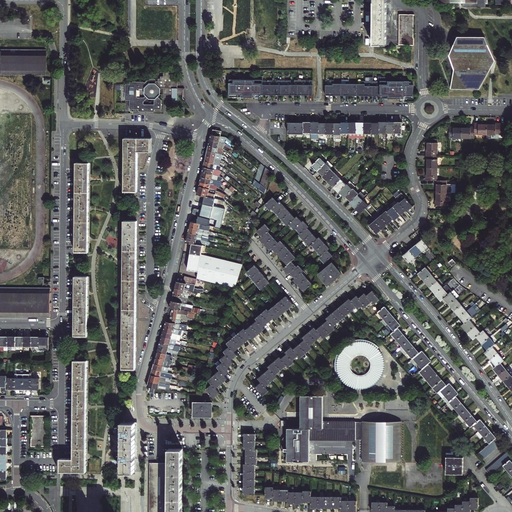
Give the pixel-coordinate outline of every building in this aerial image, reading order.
[(387,2),(386,0),(373,0),(373,40),(373,45),(387,45),(387,27),(387,23),(387,2)] [(413,38),(413,14),(399,14),(399,45),(408,45),(414,45),(414,38),(413,38)] [(483,37),(456,36),(442,58),(443,59),(454,72),(450,88),(478,88),(486,74),(488,66),(495,60),(483,37)] [(0,74),(45,75),(45,49),(0,48),(0,46),(0,45),(0,74)] [(160,88),(164,88),(164,87),(168,87),(168,89),(168,88),(169,88),(170,88),(177,88),(178,80),(177,79),(177,78),(173,78),(173,71),(172,71),(172,70),(164,70),(163,71),(163,76),(160,76),(160,78),(158,78),(158,80),(156,80),(156,83),(160,88)] [(238,97),(262,97),(262,95),(262,85),(262,77),(244,76),(244,78),(237,78),(237,80),(228,80),(229,97),(234,97),(234,94),(238,94),(238,97)] [(397,77),(379,77),(379,96),(379,99),(384,99),(387,99),(396,99),(404,99),(404,96),(408,97),(408,99),(413,99),(413,81),(404,81),(404,78),(397,78),(397,77)] [(168,93),(168,94),(169,94),(169,95),(172,95),(178,95),(183,95),(183,97),(183,98),(183,99),(184,99),(183,98),(183,90),(183,89),(184,89),(184,88),(177,88),(170,88),(169,88),(168,88),(168,89),(164,89),(164,88),(160,88),(156,83),(156,80),(156,79),(155,79),(154,79),(150,79),(149,79),(149,80),(149,82),(149,83),(147,85),(144,83),(143,82),(131,82),(130,82),(130,83),(130,84),(126,84),(125,85),(125,99),(125,100),(126,100),(129,100),(129,108),(130,109),(131,109),(138,109),(138,110),(138,111),(139,111),(139,112),(154,112),(154,111),(155,111),(155,109),(160,110),(161,109),(161,108),(161,100),(158,97),(160,94),(163,94),(164,93),(168,93)] [(333,83),(333,80),(329,80),(329,85),(325,85),(325,95),(333,95),(333,83)] [(262,95),(271,95),(271,85),(272,81),(267,81),(267,85),(262,85),(262,95)] [(271,95),(281,95),(281,85),(281,81),(276,81),(276,85),(271,85),(271,95)] [(281,95),(290,95),(290,85),(290,81),(285,81),(285,86),(281,85),(281,95)] [(341,83),(340,96),(349,96),(349,83),(349,81),(345,81),(345,83),(341,83)] [(356,83),(356,96),(365,96),(365,81),(361,81),(361,84),(356,83)] [(481,124),(481,123),(475,123),(475,127),(475,134),(487,134),(487,124),(482,124),(481,124)] [(499,138),(499,135),(504,135),(505,135),(505,123),(494,123),(494,124),(492,124),(487,124),(487,134),(487,138),(499,138)] [(455,128),(455,127),(450,126),(449,138),(462,138),(462,128),(457,128),(455,128)] [(475,134),(475,127),(469,127),(469,128),(467,128),(462,128),(462,138),(475,138),(475,134)] [(224,143),(225,139),(233,145),(235,143),(226,137),(220,136),(212,134),(211,134),(210,136),(210,139),(224,143)] [(151,151),(151,138),(124,138),(124,155),(124,171),(124,190),(137,191),(137,183),(137,153),(137,151),(151,151)] [(223,149),(224,143),(210,139),(209,141),(208,145),(223,149)] [(426,155),(437,155),(438,143),(437,143),(433,142),(428,142),(428,147),(427,149),(426,149),(426,155)] [(207,150),(222,155),(223,149),(208,145),(208,147),(207,150)] [(207,152),(206,156),(221,160),(222,155),(207,150),(207,152)] [(437,168),(437,155),(426,155),(426,161),(427,161),(427,163),(427,168),(437,168)] [(204,161),(219,165),(221,160),(206,156),(205,158),(204,161)] [(318,171),(326,163),(320,157),(312,165),(318,171)] [(203,167),(219,171),(222,167),(219,165),(204,161),(204,163),(203,167)] [(333,165),(328,161),(326,163),(318,171),(323,176),(330,168),(331,168),(330,168),(333,165)] [(89,180),(89,162),(76,162),(75,251),(89,251),(89,239),(89,209),(89,180)] [(202,172),(218,176),(219,171),(203,167),(203,168),(202,172)] [(270,178),(272,172),(266,167),(264,173),(270,178)] [(330,168),(323,176),(328,182),(336,174),(330,168)] [(427,174),(426,174),(426,180),(435,180),(437,180),(437,168),(427,168),(427,172),(427,174)] [(218,180),(220,182),(223,178),(223,177),(220,176),(218,176),(202,172),(202,173),(201,176),(212,179),(218,180)] [(341,179),(336,174),(328,182),(334,187),(341,179)] [(200,181),(217,185),(219,187),(222,183),(220,182),(218,180),(212,179),(201,176),(201,178),(200,181)] [(266,189),(260,184),(255,179),(253,184),(265,194),(266,189)] [(347,184),(341,179),(334,187),(339,192),(340,192),(347,184)] [(437,193),(447,193),(447,180),(437,180),(435,180),(435,186),(437,186),(437,188),(437,193)] [(199,186),(216,190),(217,185),(200,181),(199,183),(199,186)] [(350,181),(347,184),(340,192),(345,197),(346,196),(354,188),(355,186),(350,181)] [(214,198),(216,193),(224,198),(226,194),(222,192),(216,190),(199,186),(198,188),(197,194),(201,195),(208,196),(214,198)] [(359,193),(354,188),(346,196),(351,201),(359,193)] [(359,193),(351,201),(350,203),(355,208),(366,197),(368,195),(366,193),(364,195),(360,192),(359,193)] [(447,206),(447,193),(437,193),(437,198),(437,200),(435,200),(435,206),(447,206)] [(208,196),(201,195),(200,197),(204,198),(201,209),(194,208),(191,221),(204,224),(210,226),(220,228),(225,208),(214,206),(215,198),(214,198),(208,196)] [(275,200),(273,197),(265,204),(270,210),(272,208),(287,225),(289,224),(294,229),(295,228),(300,234),(299,235),(309,246),(311,244),(321,256),(319,257),(325,263),(333,256),(330,253),(327,250),(329,248),(327,245),(322,240),(319,237),(317,239),(315,236),(310,230),(307,228),(309,226),(305,223),(303,221),(302,222),(299,219),(297,216),(295,218),(292,215),(287,209),(282,204),(280,201),(278,203),(275,200)] [(371,202),(366,197),(355,208),(361,213),(371,202)] [(406,197),(400,203),(406,210),(407,211),(409,209),(413,206),(406,197)] [(398,202),(393,206),(400,215),(403,212),(406,210),(400,203),(399,202),(398,202)] [(393,206),(387,211),(394,219),(394,220),(398,217),(400,215),(393,206)] [(386,210),(381,215),(388,224),(391,221),(394,219),(387,211),(386,210)] [(379,213),(373,218),(375,220),(382,229),(385,226),(388,224),(381,215),(379,213)] [(137,230),(137,221),(124,220),(124,232),(124,261),(123,291),(123,368),(136,368),(136,353),(136,327),(136,289),(137,260),(137,230)] [(369,225),(376,234),(379,231),(382,229),(375,220),(369,225)] [(204,230),(209,231),(210,226),(204,224),(191,221),(190,222),(189,226),(204,230)] [(301,288),(304,291),(312,283),(302,272),(304,270),(299,265),(297,267),(292,261),(296,257),(280,240),(278,242),(268,231),(270,229),(265,223),(257,231),(259,233),(262,236),(260,239),(262,240),(267,246),(270,250),(273,248),(275,250),(280,256),(285,261),(288,265),(284,268),(286,271),(289,274),(291,272),(293,275),(296,278),(294,280),(296,282),(301,288)] [(204,230),(189,226),(189,228),(188,232),(202,235),(209,237),(209,234),(211,234),(212,232),(209,231),(204,230)] [(188,234),(187,237),(207,241),(208,239),(210,239),(213,240),(213,238),(209,237),(202,235),(188,232),(188,234)] [(206,244),(209,245),(209,242),(207,241),(187,237),(187,238),(186,242),(192,243),(201,245),(203,245),(206,246),(206,244)] [(421,252),(428,247),(422,240),(419,243),(416,245),(421,252)] [(187,270),(198,271),(197,279),(235,288),(243,264),(201,254),(201,253),(203,245),(201,245),(192,243),(187,270)] [(421,252),(416,245),(413,247),(410,250),(415,257),(421,252)] [(409,262),(415,257),(410,250),(406,253),(403,256),(409,262)] [(332,263),(319,274),(324,280),(328,285),(341,273),(336,267),(332,263)] [(246,272),(261,290),(270,282),(267,279),(261,273),(257,267),(255,265),(246,272)] [(424,280),(431,274),(426,267),(424,268),(419,273),(418,274),(424,280)] [(437,281),(431,274),(424,280),(430,287),(437,281)] [(88,294),(88,276),(75,276),(75,335),(88,335),(88,323),(88,294)] [(197,279),(185,276),(183,282),(177,281),(176,284),(175,288),(190,291),(193,292),(197,292),(198,290),(193,289),(194,285),(195,285),(197,279)] [(443,287),(437,281),(430,287),(435,294),(443,287)] [(443,287),(448,294),(451,292),(452,291),(446,284),(443,287)] [(0,316),(50,317),(50,313),(51,312),(51,303),(52,302),(51,302),(51,293),(50,292),(50,288),(43,288),(0,287),(0,316)] [(448,294),(443,287),(435,294),(441,300),(444,298),(448,294)] [(189,294),(190,291),(175,288),(174,290),(173,294),(188,298),(189,294)] [(452,291),(451,292),(456,298),(459,296),(454,290),(452,291)] [(374,304),(380,299),(373,291),(371,293),(367,296),(365,293),(363,295),(359,298),(357,296),(354,298),(351,301),(350,299),(346,302),(340,307),(335,311),(330,316),(327,318),(328,320),(326,322),(320,327),(317,330),(315,328),(312,330),(306,335),(303,337),(305,340),(302,343),(296,348),(294,350),(292,347),(289,349),(286,352),(287,354),(285,356),(282,359),(280,357),(277,360),(270,365),(268,367),(270,369),(267,371),(261,377),(258,378),(262,382),(259,385),(256,387),(263,396),(269,391),(265,387),(277,377),(275,375),(287,365),(289,367),(294,362),(293,360),(298,355),(301,358),(312,348),(310,346),(322,336),(324,338),(335,328),(334,327),(357,307),(358,309),(364,304),(366,306),(372,302),(374,304)] [(451,292),(448,294),(444,298),(449,304),(456,298),(451,292)] [(191,312),(192,308),(193,305),(186,304),(188,298),(173,294),(172,299),(169,308),(172,308),(191,312)] [(293,304),(286,296),(280,301),(269,311),(267,309),(256,319),(257,320),(246,330),(244,328),(227,343),(229,346),(224,351),(226,354),(220,359),(223,362),(217,367),(220,370),(208,380),(212,384),(206,389),(213,397),(216,395),(219,392),(216,388),(218,386),(225,381),(227,378),(224,375),(227,373),(230,370),(228,367),(230,365),(233,362),(231,360),(234,357),(237,355),(234,351),(237,349),(242,344),(247,340),(251,337),(253,338),(256,336),(262,331),(264,329),(263,327),(266,324),(271,320),(274,317),(276,319),(279,316),(285,311),(290,307),(293,304)] [(461,305),(456,298),(449,304),(454,310),(461,305)] [(475,303),(466,311),(459,317),(465,323),(469,319),(472,317),(471,317),(480,309),(475,303)] [(466,311),(461,305),(454,310),(459,317),(466,311)] [(384,306),(379,310),(378,312),(384,319),(382,321),(386,326),(386,327),(391,333),(413,358),(411,360),(415,365),(418,363),(421,365),(420,366),(422,369),(419,371),(422,374),(423,374),(425,376),(427,379),(426,379),(431,385),(432,384),(434,387),(433,387),(432,389),(434,391),(435,390),(438,393),(442,398),(447,404),(452,410),(454,408),(460,414),(457,416),(463,423),(465,421),(471,427),(473,425),(490,443),(477,454),(482,460),(501,444),(493,434),(488,428),(482,422),(480,419),(477,421),(474,418),(469,412),(464,406),(459,400),(456,396),(459,394),(456,391),(452,386),(449,383),(446,385),(444,382),(439,377),(435,372),(431,367),(428,364),(431,361),(428,358),(424,352),(422,350),(419,353),(416,350),(410,343),(406,337),(401,332),(398,328),(400,325),(397,322),(392,315),(387,310),(384,306)] [(172,308),(170,319),(167,318),(166,321),(180,324),(181,318),(191,320),(191,318),(194,319),(194,318),(195,312),(193,312),(191,312),(172,308)] [(469,319),(465,323),(462,325),(468,332),(475,326),(469,319)] [(187,328),(180,326),(181,324),(180,324),(166,321),(165,323),(164,326),(174,328),(179,330),(182,330),(186,331),(187,328)] [(178,335),(179,330),(174,328),(164,326),(164,328),(163,331),(178,335)] [(481,333),(475,326),(468,332),(473,339),(476,337),(481,333)] [(476,337),(482,343),(489,337),(484,330),(481,333),(476,337)] [(176,340),(178,335),(163,331),(162,333),(162,336),(176,340)] [(181,345),(177,344),(175,344),(176,340),(162,336),(161,338),(160,341),(175,345),(177,346),(181,346),(181,345)] [(32,337),(32,346),(32,349),(40,349),(40,337),(32,337)] [(489,337),(482,343),(488,350),(492,346),(495,344),(489,337)] [(175,345),(160,341),(160,343),(159,346),(174,350),(175,345)] [(340,355),(339,359),(338,363),(338,368),(339,372),(340,375),(341,377),(343,380),(347,383),(351,385),(355,387),(359,388),(364,388),(368,386),(373,384),(377,381),(379,377),(381,374),(383,369),(383,365),(383,361),(382,356),(379,353),(377,349),(373,346),(370,344),(366,343),(360,342),(356,343),(354,343),(351,345),(348,346),(342,352),(340,355)] [(157,351),(172,355),(174,350),(159,346),(158,348),(157,351)] [(490,359),(498,353),(492,346),(488,350),(485,353),(490,359)] [(170,361),(172,355),(157,351),(157,353),(156,357),(170,361)] [(504,360),(498,353),(490,359),(496,366),(501,362),(504,360)] [(164,366),(168,367),(170,361),(156,357),(155,359),(154,363),(164,366)] [(68,471),(87,472),(87,456),(87,436),(87,407),(87,377),(88,360),(74,360),(74,458),(60,458),(60,471),(68,471)] [(496,366),(493,368),(499,375),(506,368),(501,362),(496,366)] [(152,369),(167,372),(169,367),(168,367),(164,366),(154,363),(153,365),(152,369)] [(511,375),(506,368),(499,375),(504,381),(511,375)] [(169,375),(167,375),(167,372),(152,369),(152,371),(151,375),(174,379),(174,376),(169,375)] [(26,373),(23,373),(23,374),(23,389),(27,389),(31,389),(31,378),(31,374),(29,374),(26,374),(26,373)] [(15,378),(15,389),(18,389),(23,389),(23,374),(17,374),(17,378),(15,378)] [(175,382),(175,380),(174,379),(151,375),(150,377),(149,381),(170,385),(170,382),(175,382)] [(7,386),(7,389),(11,389),(15,389),(15,378),(7,378),(7,386)] [(31,378),(31,389),(36,389),(40,389),(40,378),(31,378)] [(155,388),(169,391),(170,385),(149,381),(148,383),(147,387),(150,387),(155,388)] [(301,395),(301,417),(301,426),(301,428),(297,428),(293,428),(288,428),(287,435),(287,451),(287,461),(310,461),(310,439),(356,440),(356,422),(323,422),(323,395),(301,395)] [(212,402),(203,402),(194,402),(194,416),(198,416),(208,416),(212,416),(212,402)] [(37,446),(46,446),(47,415),(32,415),(32,439),(31,439),(31,446),(37,446)] [(135,463),(135,422),(122,422),(122,438),(122,448),(122,472),(135,472),(135,463)] [(362,440),(362,460),(401,461),(401,422),(389,422),(362,422),(362,440)] [(256,441),(256,433),(245,433),(245,437),(245,444),(245,449),(247,449),(246,452),(246,460),(246,464),(245,464),(244,468),(244,475),(244,483),(244,489),(244,494),(255,494),(255,487),(255,480),(255,472),(255,464),(257,464),(257,456),(257,449),(255,449),(256,441)] [(170,448),(169,463),(168,511),(182,511),(182,490),(183,460),(183,448),(170,448)] [(511,462),(509,459),(511,457),(511,456),(507,451),(488,468),(491,470),(493,473),(503,465),(511,475),(511,462)] [(463,474),(464,457),(446,456),(446,473),(463,474)] [(168,511),(169,463),(152,463),(152,484),(151,511),(168,511)] [(357,511),(357,510),(357,500),(349,500),(341,500),(341,497),(334,496),(326,496),(319,496),(311,496),(311,491),(303,491),(303,492),(296,492),(288,492),(288,489),(280,489),(273,489),(273,487),(265,487),(265,494),(265,498),(269,498),(273,498),(273,500),(277,500),(284,500),(288,500),(288,503),(292,503),(299,503),(303,503),(303,501),(307,501),(311,502),(311,507),(315,507),(322,507),(330,507),(337,507),(341,507),(341,511),(345,511),(353,511),(357,511)] [(474,508),(478,508),(479,497),(471,497),(471,501),(463,501),(463,504),(456,504),(456,508),(448,508),(448,511),(440,511),(425,511),(425,510),(417,510),(410,510),(403,509),(395,509),(395,506),(388,506),(388,502),(380,502),(372,502),(372,511),(463,511),(466,511),(471,511),(471,508),(474,508)]
